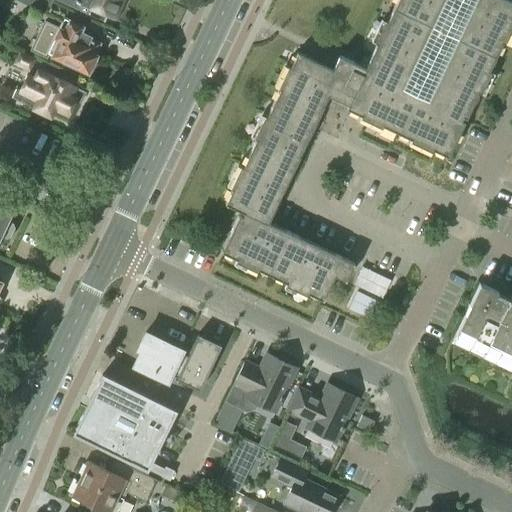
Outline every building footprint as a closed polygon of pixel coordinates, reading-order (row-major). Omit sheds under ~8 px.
[(15,0),(46,15),(52,0),(15,0)] [(55,0),(86,14),(87,13),(98,18),(101,13),(113,19),(122,0),(55,0)] [(238,214),(220,251),(235,258),(259,270),(284,282),(308,293),(322,300),(334,275),(345,280),(353,263),(267,222),(306,140),(326,98),(386,127),(409,138),(432,149),(447,156),(463,121),(460,119),(461,116),(465,118),(477,93),(488,69),(501,43),(511,19),(511,18),(511,1),(508,0),(395,0),(391,10),(374,46),(364,67),(353,62),(338,55),(337,56),(330,53),(323,60),(320,63),(296,52),(289,67),(278,89),(265,116),(254,139),(246,156),(231,189),(224,203),(243,212),(241,216),(238,214)] [(46,58),(48,53),(87,72),(95,55),(94,54),(99,43),(88,38),(89,35),(80,31),(82,26),(69,20),(64,30),(43,20),(29,50),(46,58)] [(19,51),(13,63),(30,71),(35,59),(19,51)] [(71,96),(76,87),(37,68),(33,77),(27,74),(15,98),(50,115),(54,108),(67,114),(75,98),(71,96)] [(0,240),(3,242),(8,240),(14,227),(12,222),(6,219),(10,210),(0,204),(0,240)] [(390,280),(361,267),(352,285),(381,298),(390,280)] [(478,283),(452,338),(511,366),(511,292),(509,298),(511,299),(509,304),(494,297),(496,292),(478,283)] [(383,304),(354,291),(346,309),(375,322),(383,304)] [(167,381),(170,374),(176,377),(175,379),(198,390),(220,345),(197,334),(186,356),(180,353),(182,350),(145,332),(136,349),(140,351),(133,365),(167,381)] [(244,360),(231,385),(224,401),(244,411),(252,409),(255,403),(273,413),(295,368),(265,353),(258,367),(244,360)] [(73,432),(145,468),(168,480),(173,470),(164,465),(163,468),(149,460),(174,410),(101,374),(73,432)] [(306,421),(304,425),(335,441),(356,398),(326,383),(319,397),(297,387),(285,411),(306,421)] [(355,426),(368,432),(373,421),(361,415),(355,426)] [(289,487),(282,503),(301,511),(330,511),(338,496),(302,478),(305,470),(279,457),(269,478),(289,487)] [(145,501),(155,480),(113,459),(108,471),(87,461),(70,495),(107,511),(116,511),(126,492),(145,501)] [(218,482),(236,491),(243,477),(225,468),(218,482)] [(158,493),(175,501),(180,491),(163,483),(158,493)] [(278,511),(255,501),(250,511),(278,511)]
